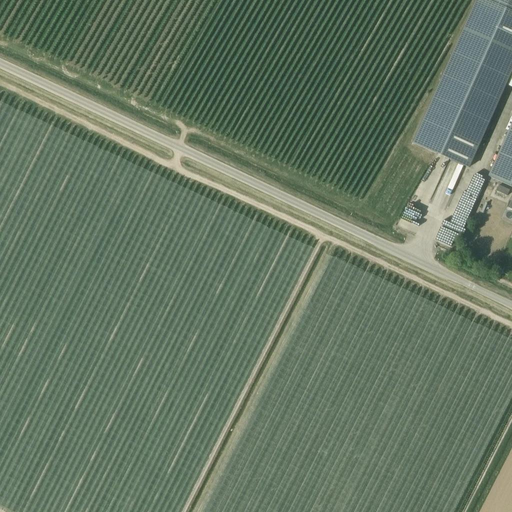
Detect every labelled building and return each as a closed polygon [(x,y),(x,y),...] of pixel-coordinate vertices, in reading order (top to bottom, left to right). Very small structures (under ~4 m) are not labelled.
[(469,168),(511,71),(511,11),(487,0),(477,0),(413,144),(469,168)] [(511,0),(487,0),(511,11),(511,0)] [(502,96),(499,107),(503,109),(507,98),(502,96)] [(511,124),(489,176),(511,186),(511,124)] [(507,195),(509,189),(498,184),(495,190),(507,195)]
